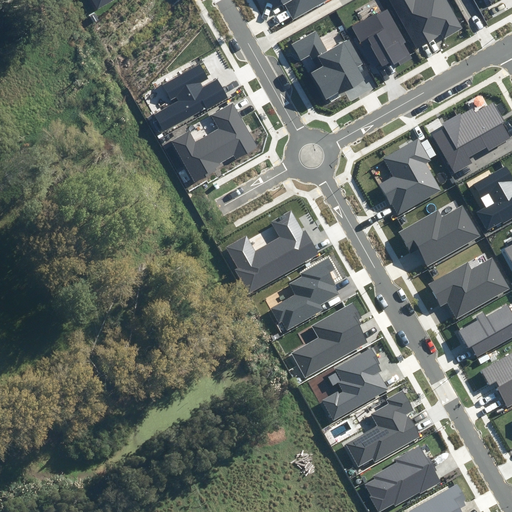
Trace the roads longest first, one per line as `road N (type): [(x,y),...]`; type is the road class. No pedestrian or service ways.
road 1 (residential): [(320,172),(511,507)]
road 2 (tertiary): [(506,43),(329,144)]
road 3 (residential): [(224,0),(301,136)]
